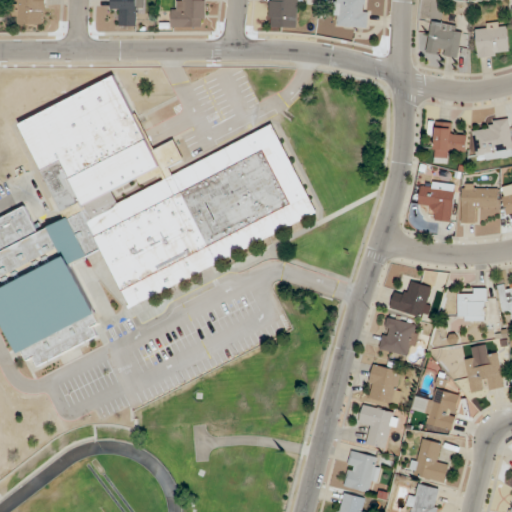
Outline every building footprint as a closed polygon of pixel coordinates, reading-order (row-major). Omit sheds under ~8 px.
[(17,0),(17,24),(46,24),(45,0),(17,0)] [(123,25),(143,25),(142,0),(113,0),(113,10),(123,10),(123,25)] [(175,0),(173,0),(173,27),(207,27),(207,0),(175,0)] [(300,27),(299,0),(270,0),(271,27),(300,27)] [(368,27),(369,0),(337,0),(336,25),(368,27)] [(427,52),(459,58),(465,26),(433,20),(427,52)] [(476,24),(478,57),(511,55),(509,22),(476,24)] [(273,123),(319,209),(131,307),(100,248),(69,264),(100,323),(94,326),(97,334),(39,364),(34,355),(26,359),(0,309),(0,292),(6,290),(0,278),(0,218),(25,205),(39,232),(67,218),(17,124),(112,74),(152,150),(173,139),(183,159),(169,166),(174,175),(273,123)] [(477,159),(511,157),(511,143),(511,120),(486,120),(487,130),(476,131),(477,159)] [(436,159),(455,159),(455,150),(467,151),(467,132),(457,132),(457,122),(437,122),(436,159)] [(456,184),(432,182),(431,186),(422,185),(420,207),(431,208),(430,220),(453,221),(456,184)] [(463,222),(478,223),(479,210),(499,210),(500,185),(464,184),(463,222)] [(398,287),(392,306),(424,318),(434,288),(412,280),(408,291),(398,287)] [(489,288),(459,288),(459,321),(489,321),(489,288)] [(421,324),(388,317),(381,348),(414,356),(421,324)] [(505,387),(499,352),(486,354),(487,364),(478,365),(477,357),(467,359),(471,388),(487,385),(488,390),(505,387)] [(406,371),(374,365),(368,398),(399,404),(406,371)] [(461,395),(432,388),(424,422),(453,429),(461,395)] [(370,425),(366,443),(389,448),(397,412),(364,405),(360,423),(370,425)] [(447,481),(450,464),(440,462),(444,443),(420,438),(412,474),(447,481)] [(382,458),(353,451),(345,486),(375,492),(382,458)] [(438,511),(443,489),(421,484),(419,494),(411,492),(407,510),(412,511),(438,511)] [(364,511),(368,498),(341,492),(337,511),(364,511)]
